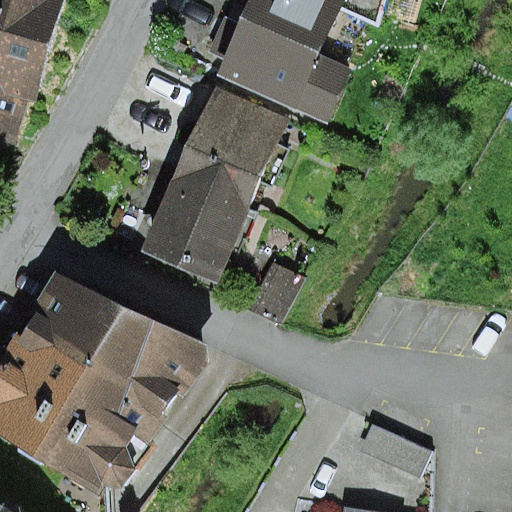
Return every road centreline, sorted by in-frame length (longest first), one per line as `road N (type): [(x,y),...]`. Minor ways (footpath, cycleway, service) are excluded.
road 1 (residential): [(17,233),(470,435)]
road 2 (residential): [(17,233),(155,0)]
